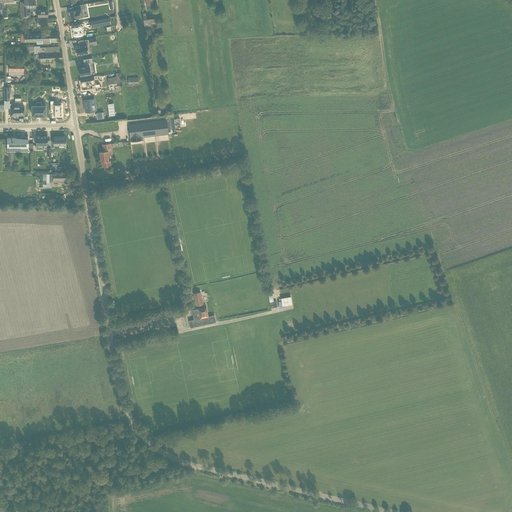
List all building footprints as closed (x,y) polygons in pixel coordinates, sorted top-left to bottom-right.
[(13,0),(1,0),(2,9),(4,9),(4,4),(3,4),(3,1),(13,1),(13,0)] [(153,0),(145,0),(146,5),(146,6),(148,6),(148,10),(154,9),(153,5),(154,5),(153,0)] [(77,9),(69,10),(69,15),(70,14),(71,18),(78,17),(84,16),(83,8),(85,8),(84,4),(76,5),(77,9)] [(25,12),(24,7),(20,7),(21,18),(30,17),(30,12),(25,12)] [(142,12),(144,26),(156,24),(155,17),(147,18),(146,12),(142,12)] [(109,17),(90,21),(91,27),(110,24),(109,17)] [(83,25),(72,26),(74,36),(85,34),(84,32),(85,32),(84,27),(83,27),(83,25)] [(58,42),(58,37),(58,32),(20,34),(21,42),(42,41),(42,43),(45,43),(50,43),(50,42),(58,42)] [(87,45),(88,44),(87,39),(80,41),(81,45),(79,45),(75,46),(76,55),(88,53),(87,45)] [(54,47),(39,47),(40,53),(40,61),(57,60),(62,60),(62,52),(59,52),(59,46),(54,47)] [(116,53),(109,54),(111,63),(109,63),(110,69),(112,69),(112,72),(119,71),(116,53)] [(92,62),(92,58),(83,59),(84,66),(82,66),(82,67),(79,67),(80,75),(92,73),(90,63),(92,62)] [(8,75),(24,75),(24,63),(8,63),(8,75)] [(107,78),(108,84),(120,82),(118,73),(115,73),(116,77),(107,78)] [(95,79),(81,81),(82,89),(90,88),(92,95),(107,92),(106,85),(100,86),(100,84),(96,84),(95,79)] [(93,110),(93,108),(96,108),(95,103),(92,104),(92,99),(84,100),(86,111),(93,110)] [(53,100),(50,100),(50,112),(53,112),(53,115),(61,115),(61,104),(53,104),(53,100)] [(10,105),(10,116),(16,115),(24,114),(24,106),(14,106),(14,103),(10,103),(10,105)] [(128,124),(129,130),(128,130),(128,133),(129,133),(130,142),(143,140),(143,137),(168,134),(166,120),(128,124)] [(47,136),(36,136),(36,145),(44,145),(44,146),(44,149),(47,149),(47,155),(51,155),(51,146),(47,146),(47,136)] [(65,136),(54,136),(54,145),(65,144),(65,136)] [(21,137),(7,137),(7,143),(11,143),(11,146),(19,146),(19,150),(28,150),(28,140),(21,140),(21,137)] [(99,151),(100,156),(101,161),(102,161),(102,166),(111,165),(110,160),(108,160),(107,151),(111,150),(110,143),(102,144),(103,151),(99,151)] [(67,179),(67,174),(43,174),(43,187),(50,187),(50,182),(64,182),(64,179),(67,179)] [(279,286),(281,296),(295,293),(292,283),(288,284),(287,280),(279,282),(280,286),(279,286)] [(193,293),(196,305),(203,304),(200,292),(193,293)] [(277,307),(276,301),(273,301),(272,292),(268,293),(271,308),(277,307)] [(281,298),(282,308),(292,306),(290,296),(281,298)] [(189,320),(190,328),(216,322),(214,315),(208,316),(206,307),(191,310),(193,319),(189,320)]
